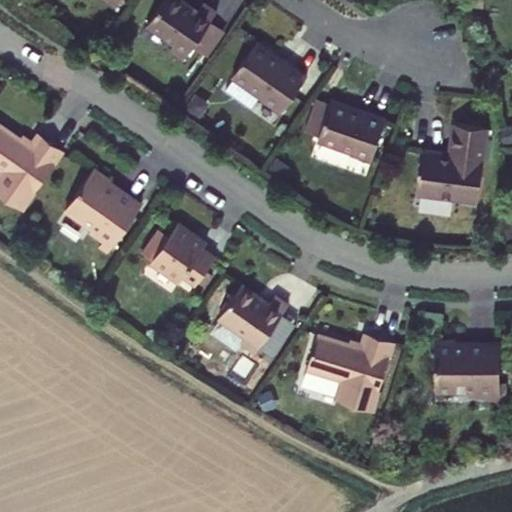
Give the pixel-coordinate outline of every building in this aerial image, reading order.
[(200,11),(184,0),(167,0),(150,25),(177,44),(173,49),(187,59),(192,53),(214,22),(221,12),(207,2),(200,11)] [(192,53),(205,62),(227,31),(214,22),(192,53)] [(288,60),(287,62),(259,42),(237,74),(263,93),(261,96),(284,112),(310,75),(288,60)] [(307,128),(324,135),(336,104),(318,98),(307,128)] [(369,112),(337,100),(336,103),(368,114),(369,112)] [(354,156),(374,163),(390,119),(369,112),(368,114),(336,103),(336,104),(324,135),(322,140),(355,152),(354,156)] [(67,149),(43,133),(38,141),(35,145),(25,138),(0,120),(0,166),(5,170),(0,177),(0,190),(26,208),(67,149)] [(449,158),(450,155),(424,151),(418,194),(480,203),(491,128),(461,124),(456,155),(456,159),(449,158)] [(25,138),(35,145),(38,141),(28,134),(25,138)] [(112,182),(116,177),(99,165),(71,207),(97,225),(93,231),(106,240),(114,246),(143,203),(122,189),(120,193),(110,186),(112,182)] [(110,186),(120,193),(122,189),(112,182),(110,186)] [(207,247),(211,242),(182,223),(155,261),(184,281),(187,277),(199,285),(220,255),(207,247)] [(102,248),(109,253),(114,246),(106,240),(102,248)] [(279,294),(272,304),(246,286),(224,317),(250,335),(246,341),(260,351),(293,303),(279,294)] [(221,318),(212,329),(236,346),(244,335),(221,318)] [(365,347),(354,344),(322,334),(312,367),(313,367),(307,387),(341,397),(340,399),(378,410),(399,341),(370,332),(367,342),(365,347)] [(473,346),(460,346),(460,340),(460,338),(440,338),(440,389),(473,389),(474,394),(495,394),(505,394),(505,340),(473,340),(473,346)] [(354,344),(365,347),(367,342),(355,339),(354,344)]
